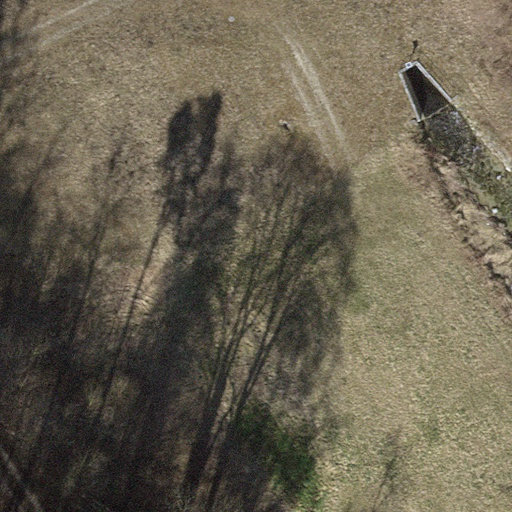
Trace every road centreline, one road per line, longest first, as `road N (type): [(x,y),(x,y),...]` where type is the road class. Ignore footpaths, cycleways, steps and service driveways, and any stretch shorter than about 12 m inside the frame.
road 1 (track): [(274,0),(354,170)]
road 2 (track): [(0,61),(129,0)]
